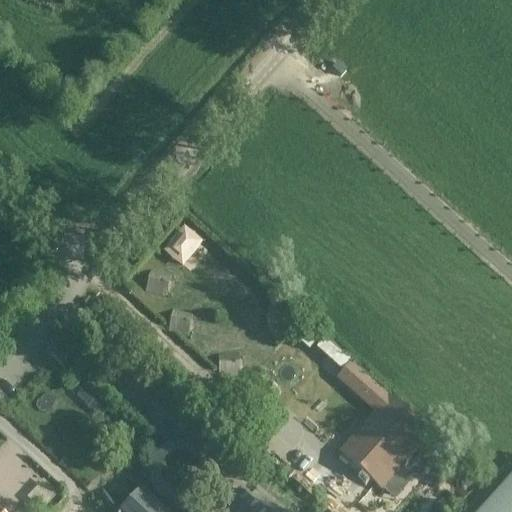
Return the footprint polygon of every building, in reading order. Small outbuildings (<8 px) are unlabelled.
[(184,237),(171,255),(188,268),(202,249),(184,237)] [(168,294),(171,272),(150,269),(147,291),(168,294)] [(173,308),(170,329),(191,332),(193,311),(173,308)] [(379,408),(339,453),(381,491),(430,436),(351,366),(342,375),(379,408)] [(143,456),(164,502),(185,493),(178,476),(202,465),(189,436),(143,456)] [(0,485),(0,511),(31,511),(51,491),(20,463),(0,485)] [(318,504),(339,481),(322,466),(307,483),(289,467),(283,474),(300,490),(301,488),(318,504)] [(511,511),(511,478),(481,511),(511,511)] [(231,499),(244,511),(264,511),(240,489),(231,499)] [(165,511),(142,491),(123,511),(165,511)] [(355,511),(335,494),(321,509),(323,511),(355,511)]
